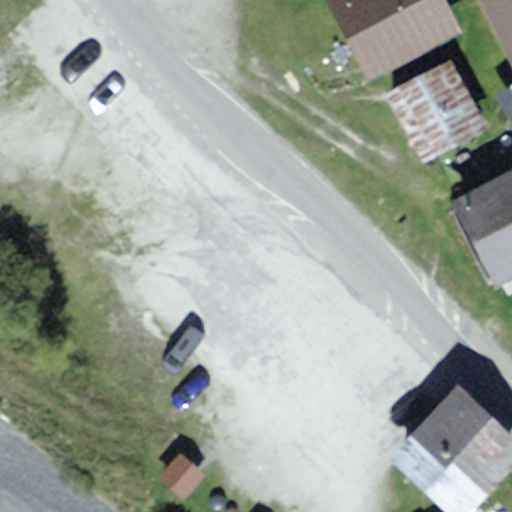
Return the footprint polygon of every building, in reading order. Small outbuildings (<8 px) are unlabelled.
[(323,0),(318,3),(360,87),(455,40),(435,0),(323,0)] [(511,0),(474,0),(509,75),(511,73),(511,0)] [(443,69),(379,101),(413,168),(476,136),(443,69)] [(511,85),(493,95),(511,133),(511,85)] [(511,279),(511,182),(508,174),(440,211),(485,294),(511,279)] [(460,511),(511,457),(511,452),(448,393),(381,465),(430,511),(460,511)] [(228,511),(211,497),(197,511),(228,511)]
